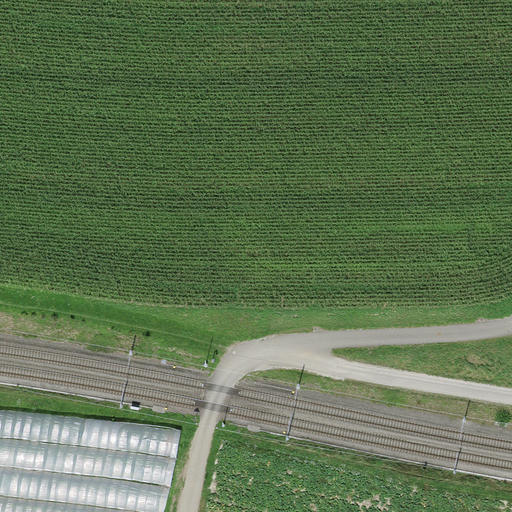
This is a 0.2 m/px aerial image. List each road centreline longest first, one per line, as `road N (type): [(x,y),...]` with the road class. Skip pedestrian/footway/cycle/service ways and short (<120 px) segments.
road 1 (track): [(190,511),(210,406),(246,353),(511,325)]
road 2 (track): [(282,344),(339,366),(511,395)]
